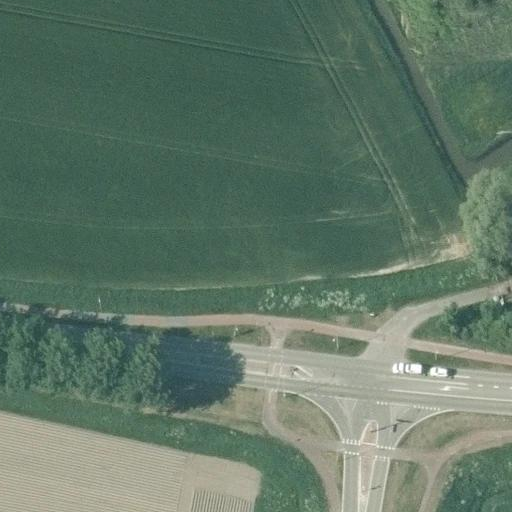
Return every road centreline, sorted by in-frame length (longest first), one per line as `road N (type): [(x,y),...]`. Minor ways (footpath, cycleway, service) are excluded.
road 1 (tertiary): [(375,383),(0,330)]
road 2 (tertiary): [(511,393),(375,383)]
road 3 (tertiary): [(361,511),(375,383)]
